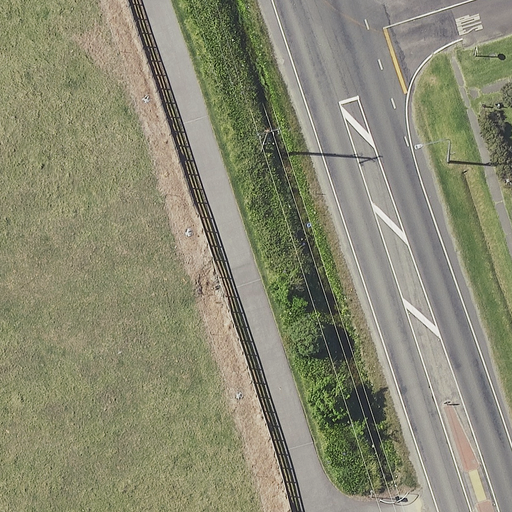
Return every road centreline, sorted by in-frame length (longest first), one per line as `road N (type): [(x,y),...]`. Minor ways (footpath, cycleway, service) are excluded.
road 1 (primary): [(329,43),(485,511)]
road 2 (residential): [(329,43),(466,0)]
